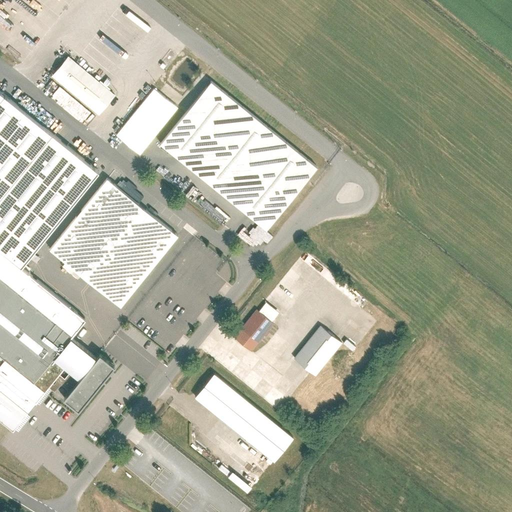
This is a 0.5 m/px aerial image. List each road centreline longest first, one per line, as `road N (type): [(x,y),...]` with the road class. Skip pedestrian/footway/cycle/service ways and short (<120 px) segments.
road 1 (unclassified): [(59,511),(224,303),(243,265),(0,63)]
road 2 (unknown): [(205,327),(263,363),(324,292)]
road 3 (unknown): [(199,223),(112,331)]
road 4 (unknown): [(155,390),(261,471)]
road 5 (unknown): [(148,0),(193,36),(148,90)]
